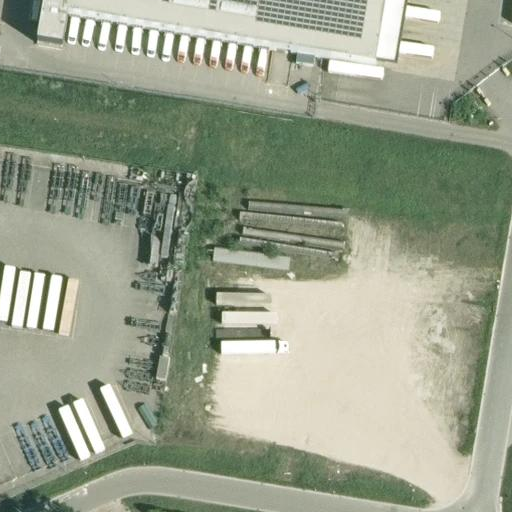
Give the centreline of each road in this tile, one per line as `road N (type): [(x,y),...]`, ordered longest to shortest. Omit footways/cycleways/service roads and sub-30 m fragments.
road 1 (unclassified): [(58,511),(150,478),(348,511)]
road 2 (unclassified): [(477,511),(511,309)]
